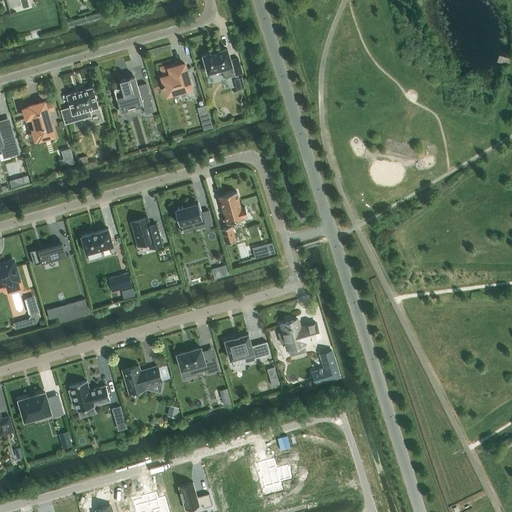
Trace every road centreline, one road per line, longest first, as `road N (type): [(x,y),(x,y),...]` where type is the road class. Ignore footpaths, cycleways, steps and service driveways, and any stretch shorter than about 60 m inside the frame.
road 1 (residential): [(0,510),(326,416),(347,429),(373,511)]
road 2 (residential): [(0,227),(247,158),(261,168),(285,240)]
road 3 (residential): [(285,240),(294,270),(285,289),(0,372)]
road 4 (unclassified): [(329,226),(420,511)]
road 5 (residential): [(210,0),(212,13),(195,26),(0,82)]
road 6 (unclassified): [(258,0),(329,226)]
